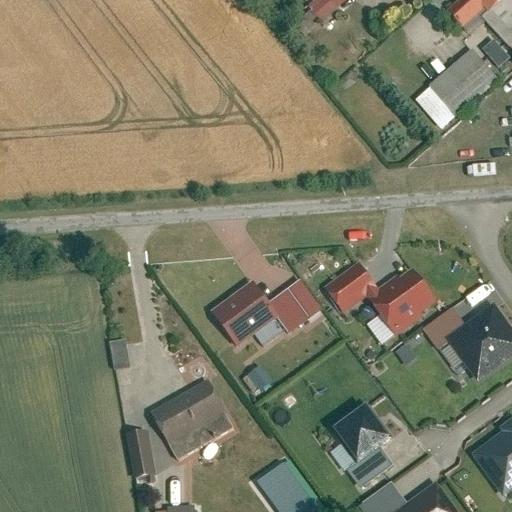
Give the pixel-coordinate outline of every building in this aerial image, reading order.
[(322,24),(335,11),(324,0),(321,0),(310,12),(322,24)] [(502,0),(459,0),(447,12),(462,29),(479,13),(483,18),(502,0)] [(511,0),(502,0),(483,18),(511,49),(511,0)] [(494,40),(483,49),(498,68),(510,58),(494,40)] [(471,52),(430,86),(457,118),(498,84),(471,52)] [(457,118),(430,86),(413,99),(440,132),(457,118)] [(357,265),(325,290),(343,314),(364,298),(376,289),(357,265)] [(379,294),(368,303),(395,338),(437,305),(410,270),(379,294)] [(263,350),(285,333),(276,320),(277,319),(268,307),(254,287),(213,317),(237,349),(253,337),(263,350)] [(364,298),(368,303),(379,294),(376,289),(364,298)] [(276,320),(285,333),(288,336),(309,321),(288,292),(268,307),(277,319),(276,320)] [(478,382),(511,356),(511,335),(494,310),(466,330),(449,342),(478,382)] [(449,342),(466,330),(453,311),(424,332),(437,351),(449,342)] [(131,368),(125,341),(109,344),(115,372),(131,368)] [(210,383),(152,415),(168,445),(226,413),(210,383)] [(365,405),(330,430),(354,463),(378,446),(389,438),(365,405)] [(226,413),(168,445),(178,462),(236,430),(226,413)] [(150,431),(127,435),(134,478),(157,474),(150,431)] [(511,431),(476,458),(504,496),(511,490),(511,431)] [(345,469),(359,489),(392,466),(378,446),(354,463),(345,469)] [(317,511),(282,463),(254,482),(275,511),(317,511)] [(391,485),(359,508),(361,511),(403,511),(408,508),(391,485)] [(408,508),(403,511),(455,511),(438,487),(408,508)]
